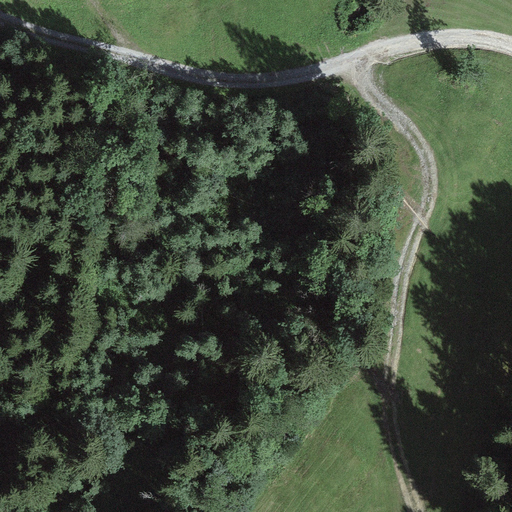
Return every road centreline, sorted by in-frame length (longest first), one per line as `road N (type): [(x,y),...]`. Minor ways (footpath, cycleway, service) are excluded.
road 1 (track): [(511,46),(454,36),(267,80),(191,76),(0,17)]
road 2 (track): [(344,64),(416,138),(431,170),(387,373),(414,511)]
